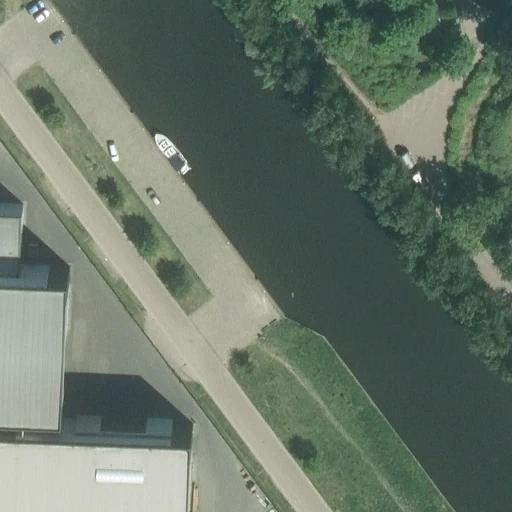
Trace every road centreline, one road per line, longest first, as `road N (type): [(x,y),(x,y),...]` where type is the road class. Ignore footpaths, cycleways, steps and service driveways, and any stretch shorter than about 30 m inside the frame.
road 1 (unclassified): [(313,511),(0,89)]
road 2 (residential): [(511,298),(397,141)]
road 3 (track): [(397,141),(280,0)]
